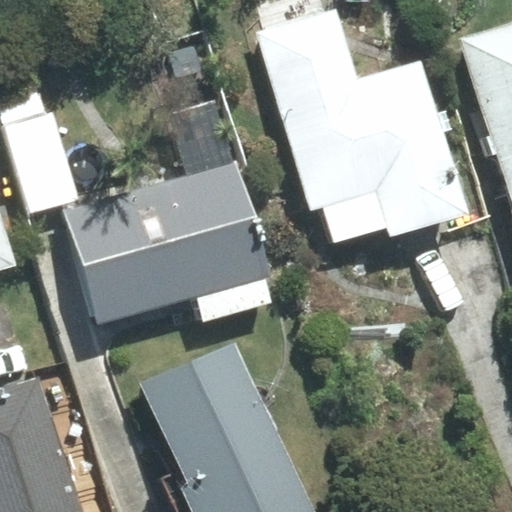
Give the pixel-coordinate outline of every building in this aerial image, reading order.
[(388,224),(392,236),(473,210),(424,55),(360,76),(335,0),(325,0),(252,23),(311,208),(325,203),(337,240),(388,224)] [(511,215),(511,22),(463,36),(511,215)] [(52,118),(7,130),(30,213),(75,201),(52,118)] [(239,184),(67,233),(91,318),(264,269),(239,184)] [(299,511),(306,509),(231,349),(149,387),(207,511),(299,511)] [(0,511),(78,511),(38,384),(0,396),(0,511)]
